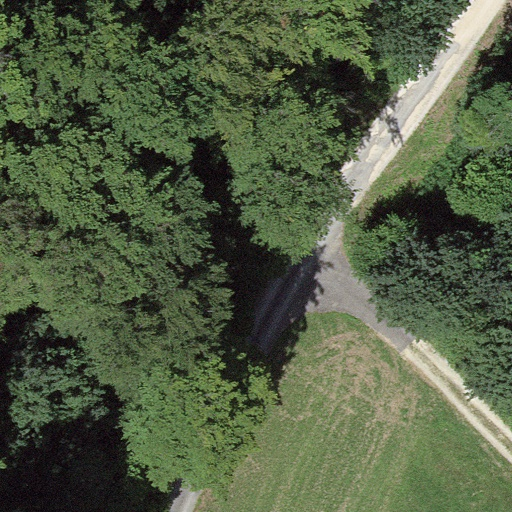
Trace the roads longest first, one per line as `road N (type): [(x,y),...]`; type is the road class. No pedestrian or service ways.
road 1 (unclassified): [(481,0),(234,329),(166,511)]
road 2 (track): [(285,253),(511,445)]
road 3 (track): [(365,153),(353,30),(359,0)]
